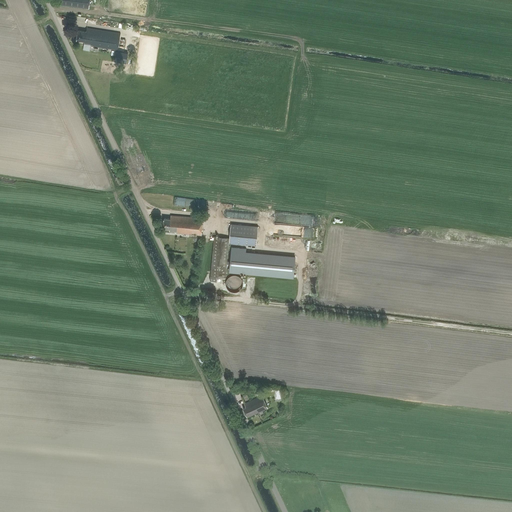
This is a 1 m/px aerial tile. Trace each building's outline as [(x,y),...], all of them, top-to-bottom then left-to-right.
[(88,9),(89,0),(60,0),(59,5),(88,9)] [(117,51),(120,34),(87,28),(86,31),(78,30),(76,39),(77,39),(76,40),(84,41),(84,43),(90,44),(90,45),(94,45),(93,46),(117,51)] [(114,61),(126,63),(128,53),(116,51),(114,61)] [(176,196),(175,205),(190,207),(191,198),(176,196)] [(201,235),(202,218),(171,215),(170,219),(164,218),(163,228),(170,229),(170,231),(176,231),(176,233),(201,235)] [(316,226),(316,215),(294,215),(294,225),(316,226)] [(258,226),(231,224),(229,238),(214,237),(210,281),(217,281),(217,277),(226,278),(229,243),(256,246),(258,226)] [(295,277),(296,257),(232,252),(231,272),(295,277)] [(229,276),(229,289),(236,289),(236,288),(241,288),(241,276),(229,276)] [(246,406),(243,408),(247,418),(268,409),(262,395),(244,403),(246,406)]
